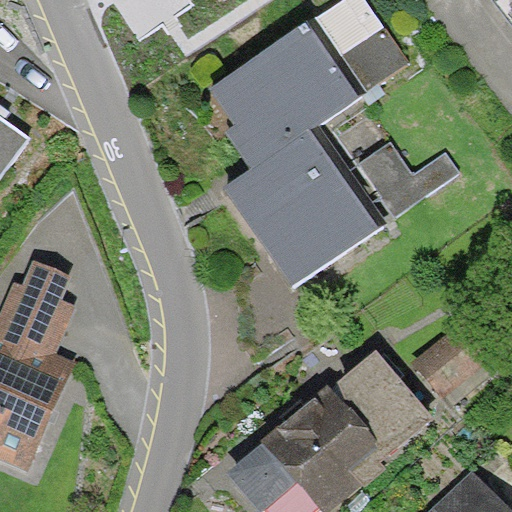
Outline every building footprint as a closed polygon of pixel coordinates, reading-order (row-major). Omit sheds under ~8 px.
[(212,0),(189,0),(198,11),(212,0)] [(295,287),(389,222),(322,127),(413,63),(387,26),(345,55),(318,16),(210,91),(236,128),(224,136),(248,171),(225,187),(295,287)] [(0,188),(33,144),(0,119),(0,188)] [(393,143),(361,165),(398,219),(462,174),(447,152),(415,175),(393,143)] [(0,320),(0,460),(31,474),(77,365),(54,356),(73,310),(60,304),(70,281),(35,266),(25,290),(15,286),(0,320)] [(376,350),(229,478),(258,511),(266,511),(269,510),(270,511),(329,511),(436,419),(376,350)] [(511,511),(476,472),(432,511),(511,511)]
